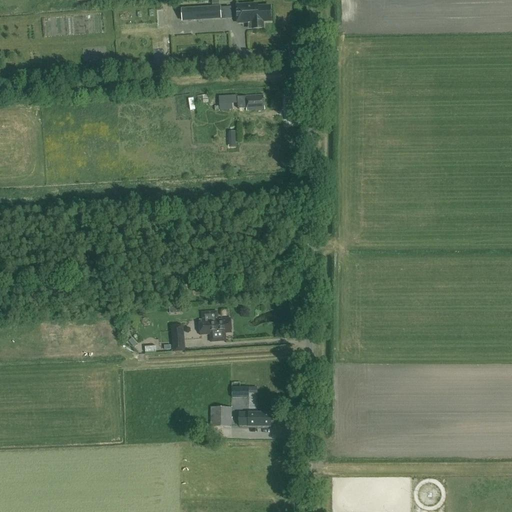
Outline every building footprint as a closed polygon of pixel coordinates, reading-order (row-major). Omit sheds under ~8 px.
[(258,6),(258,3),(235,4),(237,25),(248,24),(248,30),(264,29),(264,23),(272,22),(271,5),(258,6)] [(181,9),(182,22),(220,20),(220,7),(181,9)] [(224,19),(235,19),(234,8),(223,9),(224,19)] [(136,22),(155,21),(155,11),(136,12),(136,22)] [(265,110),(264,96),(237,97),(238,109),(246,109),(246,111),(265,110)] [(202,321),(200,321),(201,336),(206,335),(211,335),(211,342),(227,341),(226,334),(232,333),(230,319),(218,320),(217,312),(201,313),(202,321)] [(185,352),(183,325),(172,326),(174,348),(167,349),(167,353),(185,352)] [(241,383),(233,383),(232,398),(249,398),(250,388),(241,388),(241,383)] [(232,428),(232,408),(212,408),(212,428),(232,428)] [(271,413),(248,413),(248,414),(239,413),(239,426),(248,427),(271,427),(271,413)] [(242,439),(242,429),(234,429),(234,439),(242,439)]
